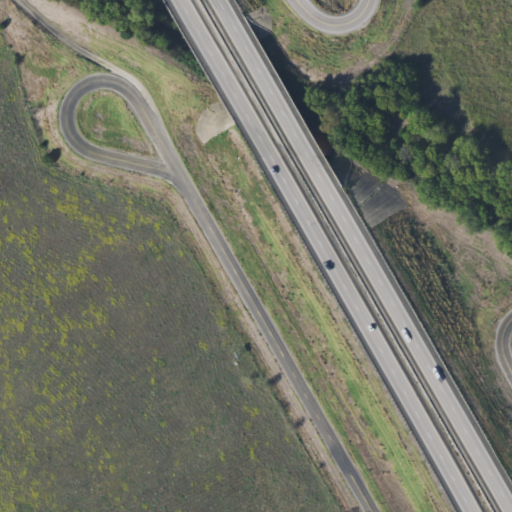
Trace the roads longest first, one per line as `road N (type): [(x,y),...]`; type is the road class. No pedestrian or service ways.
road 1 (motorway): [(257,118),(478,511)]
road 2 (residential): [(175,172),(377,511)]
road 3 (motorway): [(511,511),(355,238)]
road 4 (residential): [(132,95),(175,172),(85,147),(70,135),(65,116),(77,89),(110,81),(132,95)]
road 5 (motorway): [(355,238),(217,2)]
road 6 (motorway): [(188,0),(257,118)]
